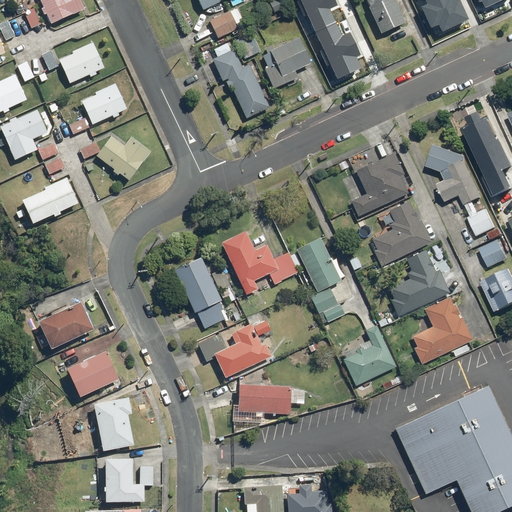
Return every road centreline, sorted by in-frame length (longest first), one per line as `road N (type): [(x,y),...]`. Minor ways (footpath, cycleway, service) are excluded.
road 1 (residential): [(206,184),(135,227),(119,259),(189,428),(188,511)]
road 2 (residential): [(511,44),(206,184)]
road 3 (residential): [(121,0),(206,184)]
